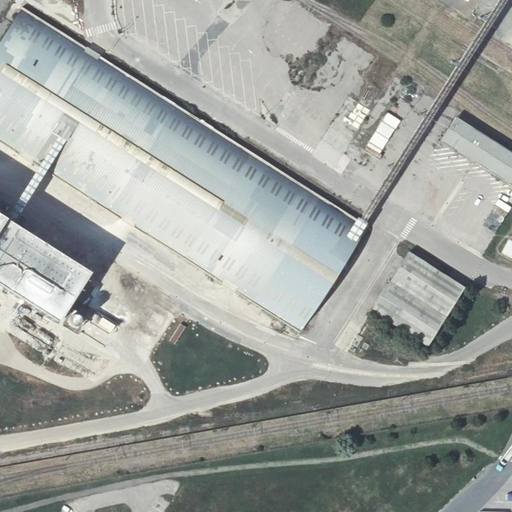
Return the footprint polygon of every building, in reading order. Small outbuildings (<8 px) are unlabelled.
[(0,0),(0,142),(300,331),(368,225),(9,0),(0,0)] [(367,151),(380,157),(398,120),(384,114),(367,151)] [(448,146),(511,187),(511,151),(464,121),(448,146)] [(0,334),(21,301),(58,323),(89,272),(4,219),(12,206),(0,198),(0,334)] [(372,310),(428,346),(464,287),(409,252),(372,310)] [(85,314),(74,307),(66,319),(78,326),(85,314)]
